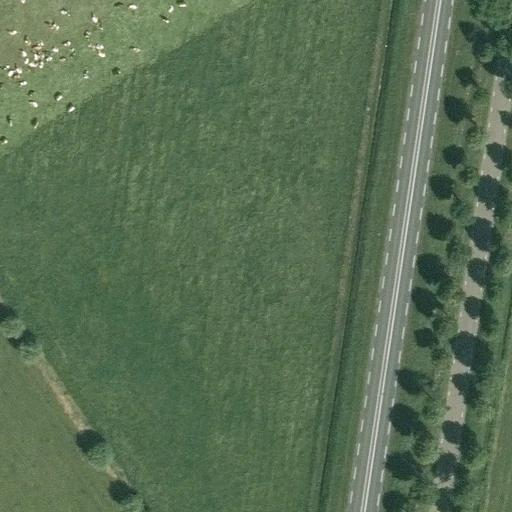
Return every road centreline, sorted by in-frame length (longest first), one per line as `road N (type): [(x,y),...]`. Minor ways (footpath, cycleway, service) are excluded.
road 1 (primary): [(360,511),(440,0)]
road 2 (unclassified): [(441,511),(511,50)]
